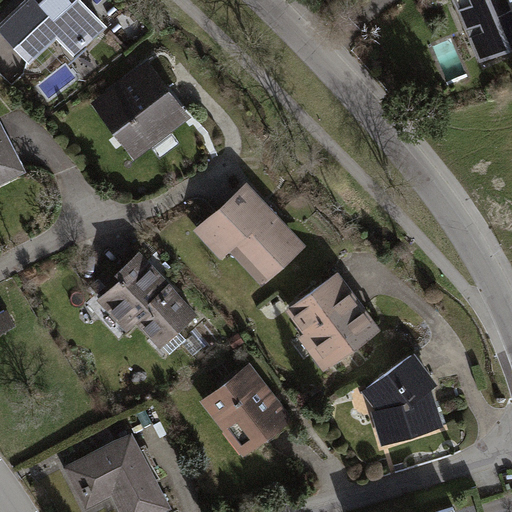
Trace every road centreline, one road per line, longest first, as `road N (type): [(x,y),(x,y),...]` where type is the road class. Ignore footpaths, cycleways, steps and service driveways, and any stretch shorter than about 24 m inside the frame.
road 1 (residential): [(511,321),(467,241),(393,141),(261,0)]
road 2 (residential): [(303,511),(511,446)]
